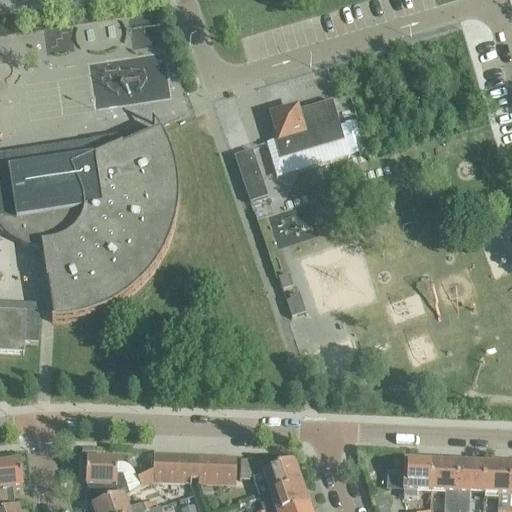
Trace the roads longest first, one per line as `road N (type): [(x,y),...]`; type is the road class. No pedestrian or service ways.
road 1 (residential): [(214,81),(494,0)]
road 2 (residential): [(42,426),(318,432)]
road 3 (residential): [(318,432),(511,440)]
